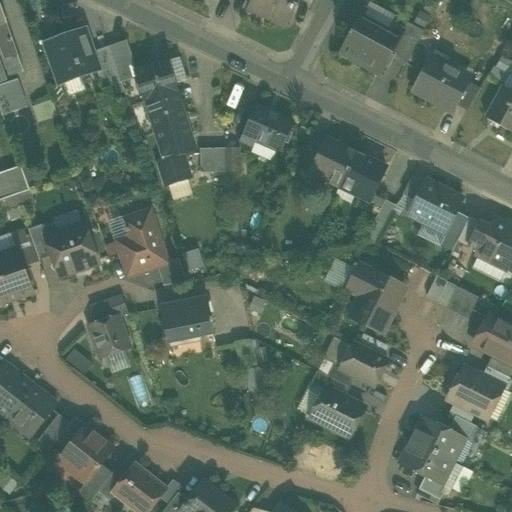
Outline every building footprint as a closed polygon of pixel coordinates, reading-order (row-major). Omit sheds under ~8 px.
[(252,0),(248,9),(285,27),(297,0),(252,0)] [(363,17),(360,22),(400,42),(402,37),(363,17)] [(6,22),(0,24),(0,50),(9,77),(23,72),(6,22)] [(344,55),(384,76),(393,58),(401,42),(400,42),(360,22),(344,55)] [(393,58),(406,64),(424,31),(409,24),(402,37),(400,42),(401,42),(393,58)] [(47,44),(60,83),(64,82),(79,77),(97,71),(98,71),(92,53),(85,31),(47,44)] [(125,41),(109,47),(121,83),(136,78),(134,72),(135,72),(125,41)] [(103,89),(121,83),(109,47),(92,53),(98,71),(97,71),(103,89)] [(179,58),(168,62),(175,85),(186,81),(179,58)] [(157,162),(166,187),(169,186),(188,180),(191,179),(183,155),(195,151),(176,92),(178,92),(175,85),(168,62),(135,72),(134,72),(136,78),(144,103),(145,102),(164,160),(157,162)] [(415,92),(454,113),(458,106),(470,83),(461,78),(463,73),(447,65),(443,72),(430,65),(415,92)] [(84,91),(79,77),(64,82),(69,96),(84,91)] [(0,86),(0,108),(3,117),(27,108),(17,80),(7,84),(0,86)] [(458,106),(468,111),(480,89),(470,83),(458,106)] [(488,121),(511,133),(511,92),(505,89),(488,121)] [(53,99),(32,107),(38,124),(59,116),(53,99)] [(278,151),(280,153),(293,123),(257,107),(241,142),(254,147),(257,142),(278,151)] [(329,177),(341,183),(356,154),(326,139),(319,154),(318,153),(309,173),(327,182),(329,177)] [(278,151),(257,142),(254,147),(252,153),(273,162),(278,151)] [(201,173),(226,173),(225,149),(200,149),(201,173)] [(239,149),(225,149),(226,173),(240,172),(239,149)] [(386,169),(356,154),(341,183),(354,190),(352,195),(370,204),(374,195),(380,183),(379,183),(386,169)] [(0,201),(8,199),(17,196),(23,194),(30,191),(29,188),(21,166),(0,173),(0,201)] [(329,177),(327,182),(339,188),(341,183),(329,177)] [(401,195),(415,202),(426,181),(411,177),(401,195)] [(192,195),(188,180),(169,186),(174,201),(192,195)] [(445,234),(445,235),(455,214),(463,199),(426,181),(415,202),(409,214),(408,216),(423,223),(445,234)] [(341,183),(339,188),(352,195),(354,190),(341,183)] [(8,199),(11,209),(26,203),(23,194),(17,196),(8,199)] [(409,214),(415,202),(401,195),(395,206),(392,212),(399,215),(402,210),(409,214)] [(365,240),(375,245),(392,212),(395,206),(385,201),(365,240)] [(53,219),(58,232),(82,224),(77,210),(53,219)] [(116,241),(127,275),(146,269),(146,271),(157,267),(167,264),(167,263),(150,211),(122,220),(128,238),(116,241)] [(452,252),(457,241),(468,220),(455,214),(445,235),(445,234),(439,245),(452,252)] [(469,218),(468,220),(457,241),(479,252),(491,229),(469,218)] [(477,256),(506,271),(511,258),(511,224),(507,221),(506,223),(496,218),(491,229),(479,252),(477,256)] [(128,238),(122,220),(111,224),(116,241),(128,238)] [(51,256),(59,279),(98,265),(84,223),(82,224),(58,232),(45,237),(44,237),(51,256)] [(445,234),(423,223),(417,236),(438,247),(439,245),(445,234)] [(29,230),(39,261),(51,256),(44,237),(45,237),(41,225),(29,230)] [(23,267),(39,261),(29,230),(12,236),(17,250),(23,267)] [(0,237),(0,255),(17,250),(12,236),(11,233),(0,237)] [(0,255),(0,299),(2,304),(32,294),(23,267),(17,250),(0,255)] [(198,250),(181,256),(187,273),(204,267),(198,250)] [(506,271),(477,256),(471,267),(500,282),(506,271)] [(157,267),(163,287),(186,282),(178,259),(167,263),(167,264),(157,267)] [(344,285),(352,268),(335,259),(323,282),(340,291),(344,285)] [(351,317),(383,333),(405,289),(355,264),(354,266),(353,266),(352,268),(344,285),(349,288),(349,290),(361,296),(351,317)] [(426,297),(437,302),(447,282),(436,277),(426,297)] [(457,287),(447,282),(437,302),(447,308),(457,287)] [(447,309),(457,314),(468,293),(457,287),(447,308),(447,309)] [(479,298),(468,293),(457,314),(468,320),(479,298)] [(91,306),(98,324),(117,317),(127,314),(120,296),(91,306)] [(254,297),(248,310),(260,315),(266,301),(254,297)] [(162,308),(169,343),(214,334),(208,299),(193,302),(194,304),(177,307),(177,305),(162,308)] [(90,327),(101,358),(105,356),(124,350),(128,348),(117,317),(98,324),(90,327)] [(493,355),(511,364),(511,328),(490,317),(475,346),(493,355)] [(366,350),(359,347),(358,347),(382,359),(388,347),(365,335),(364,336),(372,339),(366,350)] [(359,347),(366,350),(372,339),(364,336),(359,347)] [(323,359),(333,365),(340,368),(351,347),(334,339),(323,359)] [(239,346),(244,370),(257,368),(252,343),(239,346)] [(355,377),(375,387),(388,363),(382,359),(358,347),(357,347),(352,344),(351,347),(340,368),(339,369),(355,377)] [(74,349),(66,360),(85,375),(93,364),(74,349)] [(124,350),(105,356),(112,375),(130,368),(124,350)] [(511,364),(493,355),(487,367),(511,379),(511,364)] [(333,365),(323,359),(317,371),(327,377),(333,365)] [(0,414),(6,420),(34,386),(5,362),(0,368),(0,414)] [(333,365),(327,377),(350,388),(355,377),(339,369),(340,368),(333,365)] [(257,368),(244,370),(249,392),(266,388),(262,367),(257,368)] [(507,392),(511,383),(511,379),(487,367),(481,378),(502,389),(507,392)] [(476,413),(483,417),(490,402),(495,403),(502,389),(481,378),(463,369),(448,399),(454,402),(476,413)] [(344,399),(350,388),(327,377),(317,371),(311,383),(325,390),(325,389),(344,399)] [(311,418),(325,390),(311,383),(297,411),(311,418)] [(57,404),(34,386),(6,420),(19,430),(23,425),(34,434),(57,404)] [(311,418),(350,437),(364,409),(344,399),(325,389),(325,390),(311,418)] [(449,413),(455,416),(448,431),(465,439),(465,440),(469,443),(477,427),(470,424),(476,413),(454,402),(449,413)] [(490,402),(483,417),(487,419),(495,403),(490,402)] [(47,452),(57,440),(70,424),(58,415),(36,443),(47,452)] [(74,418),(70,424),(57,440),(67,448),(85,426),(74,418)] [(422,418),(410,441),(453,462),(465,440),(465,439),(448,431),(422,418)] [(23,425),(19,430),(30,439),(34,434),(23,425)] [(85,484),(86,485),(101,465),(114,449),(85,426),(67,448),(56,462),(85,484)] [(465,440),(453,462),(463,467),(468,470),(479,447),(469,443),(465,440)] [(442,484),(453,462),(410,441),(399,464),(425,477),(442,486),(442,484)] [(453,462),(442,484),(447,487),(443,494),(448,496),(452,490),(463,467),(453,462)] [(89,502),(98,492),(112,474),(101,465),(86,485),(85,484),(78,493),(89,502)] [(114,494),(137,511),(147,511),(158,499),(165,489),(154,481),(144,473),(135,465),(125,478),(113,493),(114,494)] [(468,470),(463,467),(452,490),(462,495),(473,472),(468,470)] [(114,470),(112,474),(98,492),(109,501),(114,494),(113,493),(125,478),(114,470)] [(19,484),(6,474),(0,481),(0,487),(9,495),(19,484)] [(418,489),(440,500),(443,494),(447,487),(442,484),(442,486),(425,477),(418,489)] [(158,499),(168,506),(181,489),(171,482),(165,489),(158,499)] [(230,511),(235,506),(203,482),(188,501),(180,511),(230,511)] [(163,511),(180,511),(188,501),(178,493),(163,511)]
